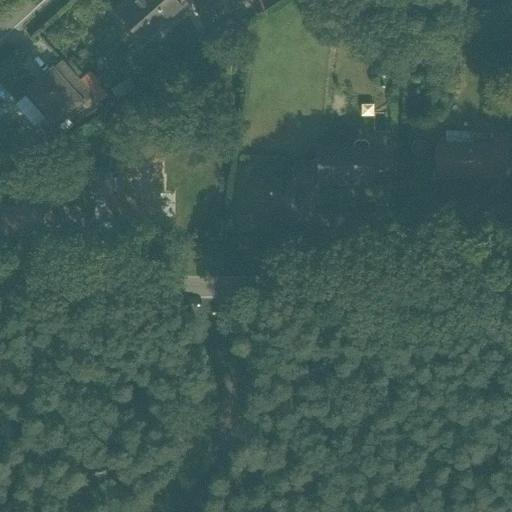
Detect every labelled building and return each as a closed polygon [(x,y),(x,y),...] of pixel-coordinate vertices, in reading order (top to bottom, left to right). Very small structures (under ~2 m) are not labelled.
[(215,6),(210,0),(124,0),(109,13),(136,44),(184,3),(199,20),(215,6)] [(57,129),(86,103),(50,63),(21,89),(57,129)] [(0,151),(4,156),(20,139),(0,118),(0,151)] [(432,180),(503,181),(504,132),(432,132),(432,180)] [(295,190),(372,192),(373,148),(296,146),(295,190)] [(111,215),(161,215),(161,149),(127,149),(127,156),(111,156),(111,172),(90,172),(90,197),(111,197),(111,215)] [(21,206),(21,234),(61,234),(61,206),(21,206)]
